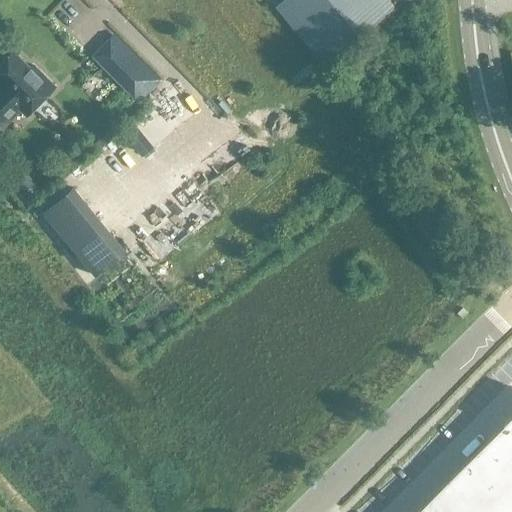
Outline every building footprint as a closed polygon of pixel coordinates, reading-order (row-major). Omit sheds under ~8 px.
[(285,0),(277,7),(323,63),(391,7),(385,0),(285,0)] [(0,123),(4,128),(16,116),(21,111),(26,116),(55,87),(33,66),(30,69),(13,52),(0,64),(0,89),(0,90),(0,123)] [(133,54),(113,75),(138,101),(159,80),(133,54)] [(135,126),(123,136),(141,156),(153,146),(135,126)] [(77,133),(46,166),(74,192),(105,158),(77,133)] [(94,276),(118,258),(65,193),(42,212),(94,276)] [(511,434),(504,427),(486,445),(511,471),(511,434)] [(511,507),(511,471),(486,445),(468,464),(511,508),(511,507)] [(479,511),(511,511),(511,507),(511,508),(468,464),(449,482),(479,511)] [(479,511),(449,482),(431,501),(442,511),(479,511)] [(442,511),(431,501),(419,511),(442,511)]
